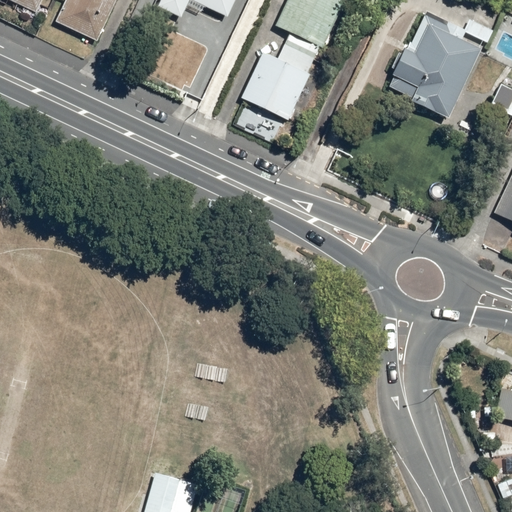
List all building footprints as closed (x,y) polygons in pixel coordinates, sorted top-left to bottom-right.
[(14,0),(36,10),(41,0),(68,0),(57,22),(96,42),(116,0),(14,0)] [(164,0),(161,8),(180,17),(185,20),(191,7),(204,13),(208,4),(226,13),(232,0),(164,0)] [(290,0),(279,26),(324,47),(345,0),(290,0)] [(388,86),(415,100),(450,118),(486,49),(451,31),(453,26),(426,12),(388,86)] [(475,21),(469,34),(489,43),(495,30),(475,21)] [(280,57),(279,57),(266,51),(242,98),(247,101),(236,124),(278,145),(313,74),(311,73),(322,50),(290,35),(280,57)] [(511,76),(506,74),(504,77),(491,106),(510,115),(511,111),(511,76)] [(511,178),(497,209),(511,215),(511,178)] [(511,390),(504,389),(497,416),(511,419),(511,390)] [(174,511),(184,478),(156,470),(144,511),(174,511)]
